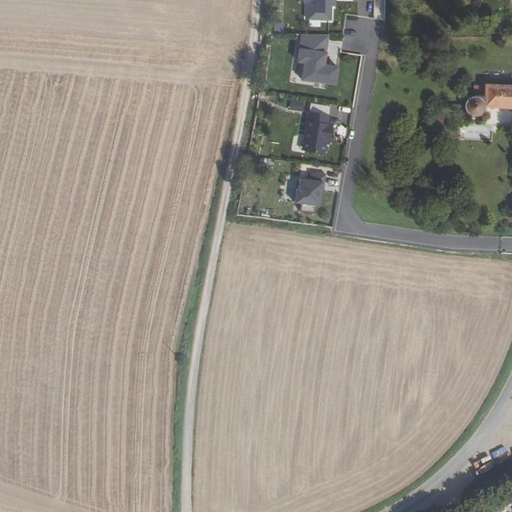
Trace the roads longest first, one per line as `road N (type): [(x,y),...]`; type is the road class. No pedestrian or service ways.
road 1 (residential): [(185,511),(187,388),(247,88),(256,0)]
road 2 (residential): [(511,245),(354,229),(344,221),(372,33)]
road 3 (secondary): [(511,392),(455,468),(396,511)]
